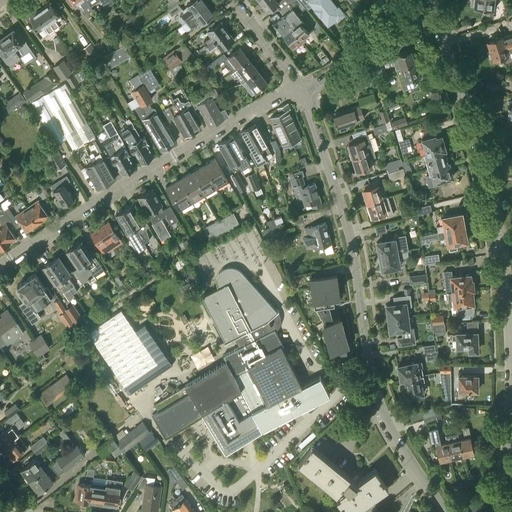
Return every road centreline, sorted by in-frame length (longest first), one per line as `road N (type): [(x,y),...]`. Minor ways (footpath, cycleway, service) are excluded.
road 1 (residential): [(443,511),(391,437),(375,395),(348,241),(303,103)]
road 2 (residential): [(424,0),(491,209),(511,345)]
road 3 (residential): [(0,267),(296,88)]
road 4 (residential): [(303,103),(412,0)]
